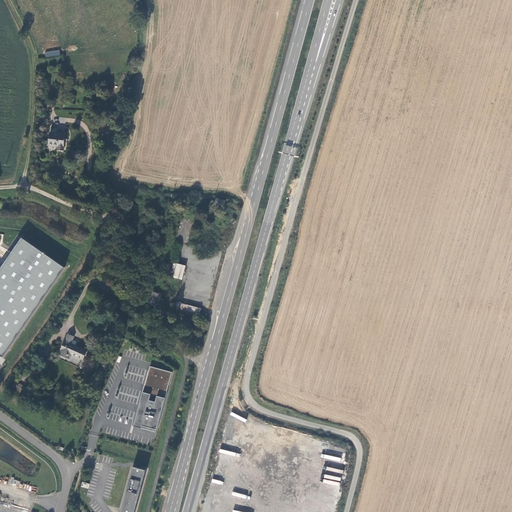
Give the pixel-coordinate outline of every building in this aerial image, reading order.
[(65,134),(50,132),(48,144),(58,145),(58,149),(63,150),(65,134)] [(0,356),(1,357),(62,268),(21,237),(0,267),(0,356)] [(173,277),(182,280),(185,266),(176,263),(173,277)] [(149,304),(157,306),(161,293),(153,291),(149,304)] [(199,315),(201,308),(177,302),(175,309),(199,315)] [(83,359),(86,352),(71,345),(74,337),(68,335),(60,354),(69,358),(71,355),(83,359)] [(157,434),(174,371),(152,366),(135,428),(157,434)] [(26,398),(29,392),(24,388),(24,387),(15,383),(12,389),(13,389),(12,391),(26,398)] [(134,511),(146,471),(132,467),(119,511),(134,511)]
